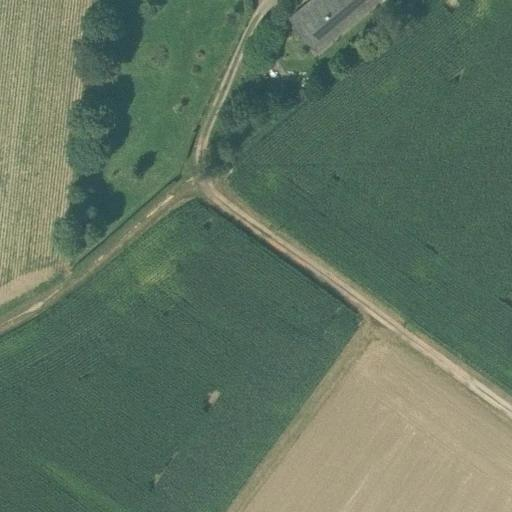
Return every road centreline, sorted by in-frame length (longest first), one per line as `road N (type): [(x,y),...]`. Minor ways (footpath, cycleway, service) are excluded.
road 1 (track): [(0,323),(73,277),(183,187),(203,182)]
road 2 (track): [(232,511),(379,317)]
